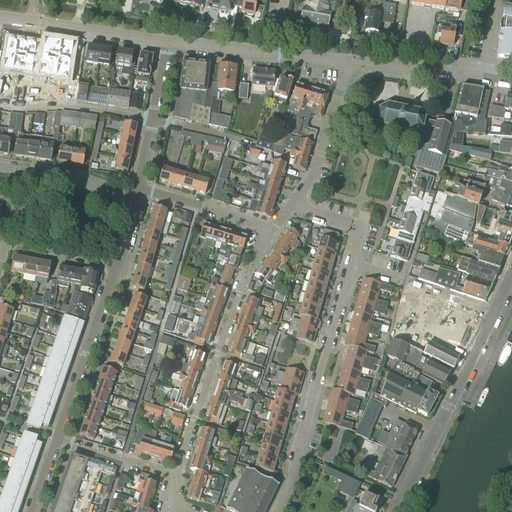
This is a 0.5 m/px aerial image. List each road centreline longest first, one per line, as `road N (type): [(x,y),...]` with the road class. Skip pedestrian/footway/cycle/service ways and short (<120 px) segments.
road 1 (residential): [(269,233),(177,480)]
road 2 (residential): [(352,266),(295,480),(277,511)]
road 3 (unclassified): [(395,511),(494,312)]
road 4 (residential): [(57,440),(118,264)]
road 5 (unclassified): [(168,42),(0,16)]
road 6 (residential): [(351,63),(309,187),(294,203)]
road 7 (residential): [(134,188),(168,42)]
road 8 (residential): [(494,312),(352,266)]
road 9 (residential): [(269,233),(134,188)]
road 10 (residential): [(0,167),(134,188)]
road 11 (unclassified): [(483,80),(351,63)]
road 12 (residential): [(177,480),(57,440)]
